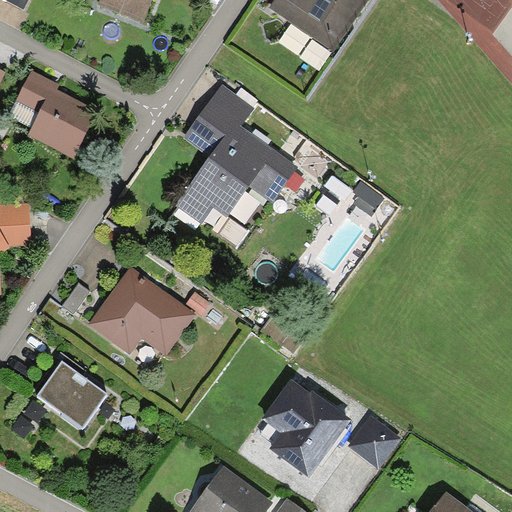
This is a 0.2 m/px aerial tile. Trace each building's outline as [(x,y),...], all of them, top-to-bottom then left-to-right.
[(29,0),(4,0),(24,10),(29,0)] [(101,0),(98,8),(146,27),(156,0),(101,0)] [(276,0),(270,10),(332,52),(367,0),(276,0)] [(27,136),(75,161),(99,116),(55,93),(58,86),(34,74),(18,103),(39,114),(27,136)] [(224,87),(185,140),(212,159),(178,206),(204,224),(214,211),(228,221),(251,188),(273,204),(299,168),(243,128),(256,110),(224,87)] [(367,187),(355,203),(378,219),(390,203),(367,187)] [(0,295),(1,296),(0,257),(0,255),(10,248),(32,247),(30,204),(0,205),(0,295)] [(89,326),(127,355),(140,338),(167,358),(198,317),(151,281),(133,267),(89,326)] [(80,286),(64,306),(74,313),(89,293),(80,286)] [(195,293),(188,305),(194,309),(193,311),(203,317),(212,304),(195,293)] [(76,371),(63,362),(37,397),(83,430),(109,395),(76,371)] [(270,452),(309,480),(350,421),(290,379),(261,420),(282,434),(270,452)] [(373,419),(350,448),(380,470),(402,440),(373,419)] [(224,465),(191,511),(268,511),(277,501),(224,465)] [(468,511),(445,495),(432,511),(468,511)] [(302,511),(288,502),(280,511),(302,511)]
